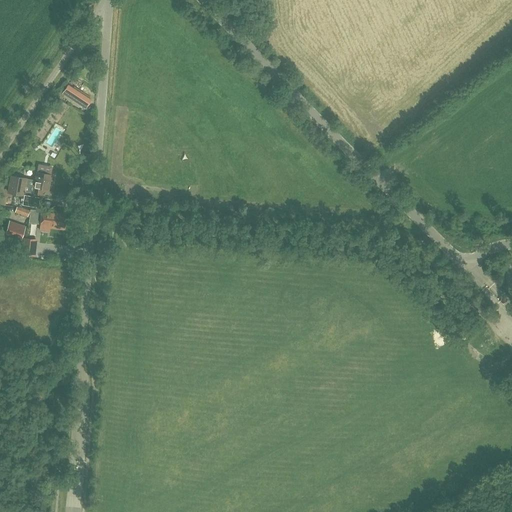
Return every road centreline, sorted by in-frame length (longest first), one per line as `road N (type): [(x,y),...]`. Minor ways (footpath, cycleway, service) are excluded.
road 1 (track): [(123,228),(125,207),(410,232),(511,342)]
road 2 (unclassified): [(511,246),(461,263),(449,259),(203,0)]
road 3 (track): [(0,155),(86,26),(107,8)]
